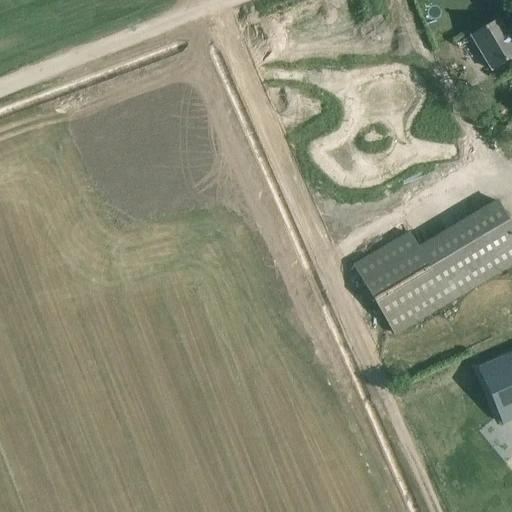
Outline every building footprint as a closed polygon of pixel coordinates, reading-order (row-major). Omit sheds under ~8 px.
[(511,42),(498,19),(470,35),(491,70),(511,57),(511,42)] [(406,62),(267,131),(321,239),(460,170),(406,62)] [(511,229),(497,202),(471,217),(501,270),(511,263),(511,229)] [(408,232),(352,265),(391,332),(448,300),(417,247),(408,232)] [(504,356),(478,367),(502,422),(511,418),(511,365),(508,367),(504,356)]
